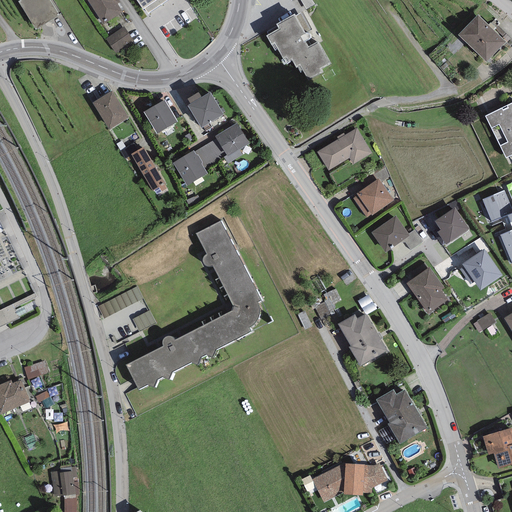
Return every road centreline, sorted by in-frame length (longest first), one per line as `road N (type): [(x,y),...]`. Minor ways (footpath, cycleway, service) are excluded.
road 1 (residential): [(460,468),(422,358),(214,55)]
road 2 (residential): [(122,511),(102,346),(54,187),(0,75)]
road 3 (tertiary): [(0,52),(46,48),(151,80),(175,77),(214,55)]
road 4 (unclassified): [(0,192),(47,310),(39,337),(0,358)]
